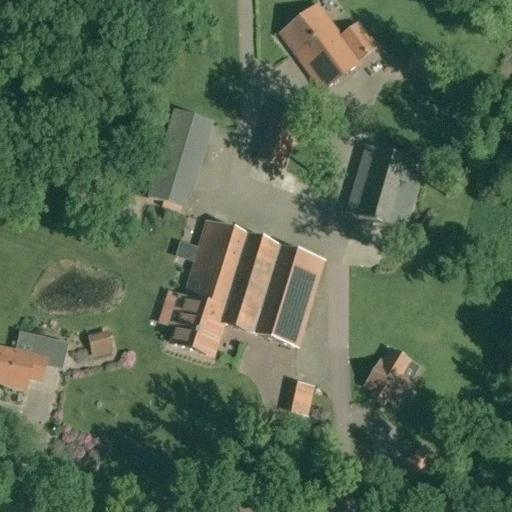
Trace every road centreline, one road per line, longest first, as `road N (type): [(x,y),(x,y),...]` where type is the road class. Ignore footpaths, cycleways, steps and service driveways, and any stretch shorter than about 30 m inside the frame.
road 1 (unclassified): [(177,511),(0,467)]
road 2 (unknown): [(336,246),(220,191)]
